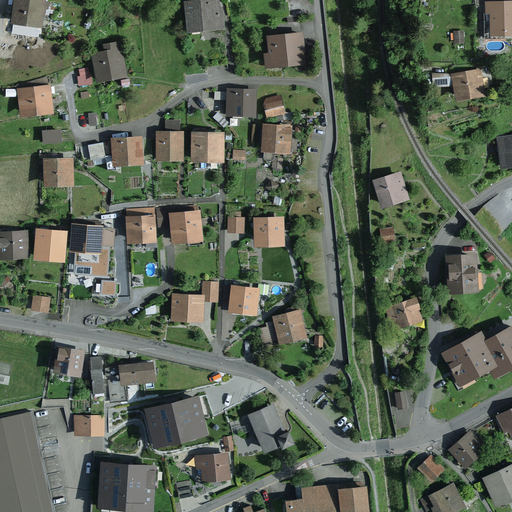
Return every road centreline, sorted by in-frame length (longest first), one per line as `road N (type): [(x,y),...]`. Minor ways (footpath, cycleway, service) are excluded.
road 1 (residential): [(298,398),(332,371),(344,347),(327,206),(319,0)]
road 2 (residential): [(0,318),(217,357),(261,371),(298,398)]
road 3 (residential): [(511,181),(448,224),(438,242),(431,267),(435,347),(421,411),(426,432)]
road 4 (residential): [(200,511),(344,445)]
